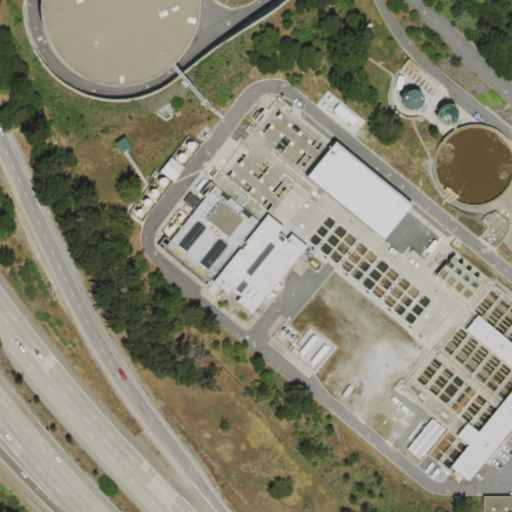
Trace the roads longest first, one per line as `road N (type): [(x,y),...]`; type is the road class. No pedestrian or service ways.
road 1 (motorway): [(124,387),(0,142)]
road 2 (motorway): [(170,511),(0,315)]
road 3 (motorway): [(221,511),(124,387)]
